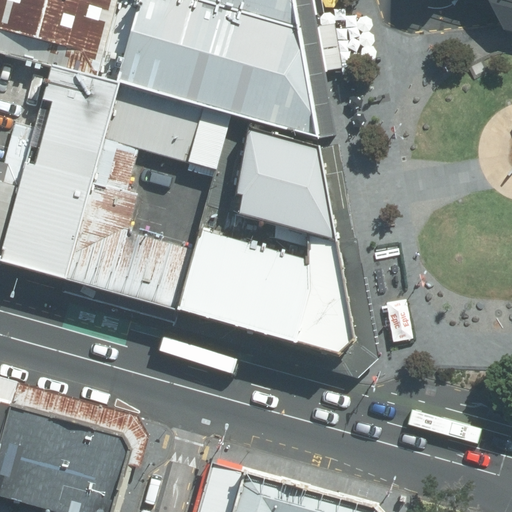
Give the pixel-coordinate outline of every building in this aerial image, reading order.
[(0,0),(0,54),(50,68),(96,80),(118,0),(0,0)] [(294,28),(188,0),(118,0),(96,80),(118,86),(231,117),(313,139),(294,28)] [(289,0),(188,0),(294,28),(289,0)] [(35,126),(0,252),(0,256),(67,275),(92,179),(118,86),(96,80),(50,68),(35,126)] [(231,117),(118,86),(92,179),(127,189),(138,151),(216,172),(231,117)] [(0,252),(35,126),(16,120),(4,163),(0,161),(0,252)] [(317,149),(246,132),(224,213),(331,242),(317,149)] [(92,179),(67,275),(176,304),(191,250),(129,234),(140,192),(127,189),(92,179)] [(198,229),(175,311),(337,355),(350,338),(337,264),(198,229)] [(122,433),(11,402),(10,407),(0,442),(0,496),(56,511),(113,511),(131,449),(122,433)] [(0,442),(10,407),(0,404),(0,442)] [(210,466),(197,511),(374,511),(373,511),(210,466)]
